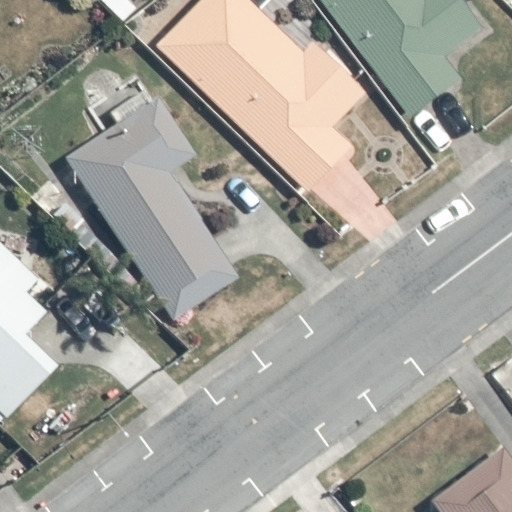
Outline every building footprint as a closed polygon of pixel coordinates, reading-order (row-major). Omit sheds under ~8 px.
[(301,51),(248,0),(198,0),(155,45),(310,194),(354,148),(333,128),(366,93),(311,40),(301,51)] [(318,0),(413,119),(462,80),(446,59),(488,26),(467,0),(318,0)] [(144,83),(103,110),(112,124),(64,155),(173,318),(238,274),(169,171),(193,155),(144,83)] [(0,422),(4,426),(60,368),(27,336),(49,314),(28,294),(38,284),(0,247),(0,422)] [(511,511),(511,452),(507,447),(429,506),(433,511),(511,511)]
